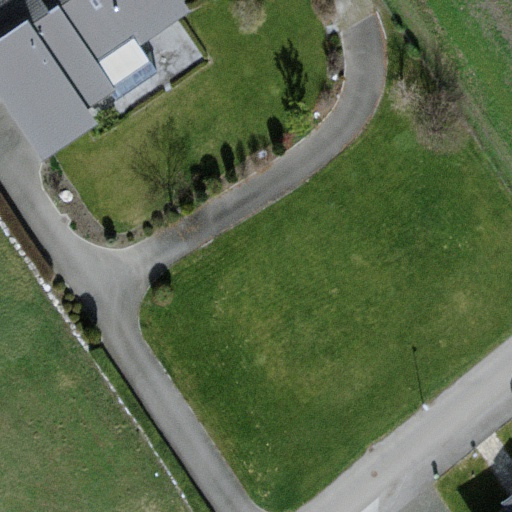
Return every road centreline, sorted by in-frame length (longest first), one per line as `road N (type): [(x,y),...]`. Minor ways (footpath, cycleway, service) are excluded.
road 1 (unknown): [(0,161),(231,511)]
road 2 (residential): [(511,361),(332,511)]
